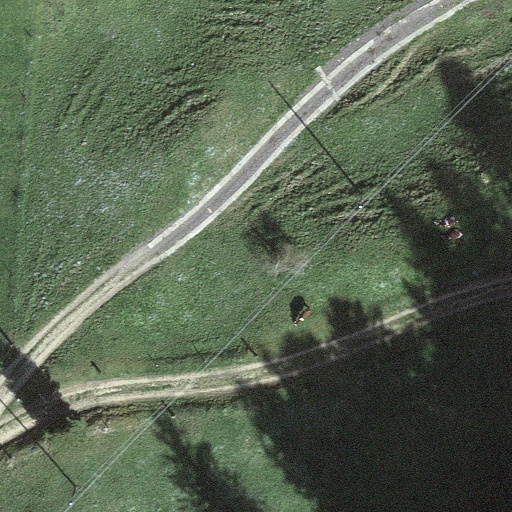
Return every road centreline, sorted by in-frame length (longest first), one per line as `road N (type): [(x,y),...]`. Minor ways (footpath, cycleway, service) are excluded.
road 1 (track): [(450,0),(330,80),(271,146),(68,321),(0,405)]
road 2 (track): [(511,283),(257,374),(85,393),(0,425)]
